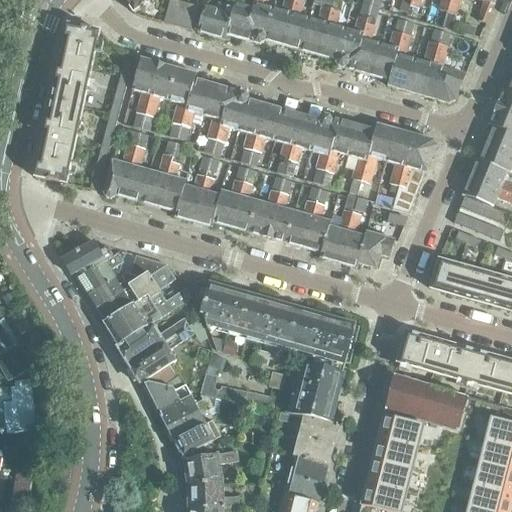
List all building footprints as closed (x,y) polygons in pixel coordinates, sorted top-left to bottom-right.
[(124,0),(134,14),(155,0),(124,0)] [(171,0),(170,0),(164,24),(192,31),(198,8),(171,0)] [(245,42),(257,0),(245,0),(244,6),(235,4),(233,9),(234,9),(227,37),(245,42)] [(266,0),(257,0),(245,42),(260,47),(264,44),(265,42),(274,9),(264,6),(266,0)] [(284,0),(282,11),(274,9),(265,42),(283,47),(296,0),(284,0)] [(304,0),(296,0),(283,47),(301,53),(310,19),(301,17),(305,2),(304,2),(304,0)] [(318,21),(310,19),(301,53),(319,58),(334,0),(325,0),(323,7),(322,7),(318,21)] [(343,1),(341,0),(334,0),(319,58),(337,63),(346,29),(337,27),(341,13),(340,13),(343,1)] [(364,0),(363,6),(371,9),(373,0),(364,0)] [(373,0),(371,9),(380,11),(382,0),(373,0)] [(412,0),(402,0),(400,12),(408,14),(412,0)] [(412,0),(408,14),(407,18),(417,21),(419,10),(422,0),(412,0)] [(441,0),(438,12),(448,14),(451,0),(441,0)] [(471,0),(451,0),(448,14),(444,29),(452,31),(456,16),(457,17),(461,0),(469,0),(471,0)] [(471,0),(484,4),(479,23),(488,25),(498,0),(471,0)] [(234,9),(233,9),(218,5),(217,9),(205,6),(198,34),(211,38),(226,42),(227,37),(234,9)] [(337,63),(336,65),(339,69),(353,73),(371,9),(363,6),(356,32),(346,29),(337,63)] [(371,9),(353,73),(370,78),(371,78),(381,45),(372,42),(376,28),(375,28),(380,11),(371,9)] [(389,47),(381,45),(371,78),(390,83),(406,23),(398,21),(394,33),(393,33),(389,47)] [(406,23),(390,83),(388,89),(406,94),(416,60),(407,57),(412,38),(411,38),(415,26),(406,23)] [(67,31),(35,179),(67,186),(68,181),(72,162),(100,33),(72,27),(68,26),(67,31)] [(472,39),(474,31),(463,28),(461,36),(472,39)] [(424,63),(416,60),(406,94),(424,99),(442,34),(434,31),(432,38),(424,63)] [(442,34),(424,99),(450,106),(456,103),(467,74),(447,69),(447,67),(444,66),(450,48),(447,48),(451,36),(442,34)] [(125,61),(122,72),(130,74),(133,63),(125,61)] [(145,118),(160,66),(154,64),(154,65),(141,61),(132,93),(141,95),(135,115),(145,118)] [(160,66),(145,118),(153,120),(155,120),(160,102),(169,104),(178,71),(165,68),(160,66)] [(195,81),(196,76),(178,71),(169,104),(177,106),(172,125),(182,127),(195,81)] [(122,72),(119,83),(127,85),(130,74),(122,72)] [(204,119),(213,86),(195,81),(182,127),(191,130),(195,116),(204,119)] [(119,83),(116,93),(124,96),(127,85),(119,83)] [(207,140),(204,150),(204,153),(213,156),(231,91),(213,86),(204,119),(212,121),(206,140),(207,140)] [(246,95),(231,91),(213,156),(221,158),(224,145),(226,145),(230,131),(239,134),(248,101),(249,99),(246,95)] [(511,95),(507,94),(507,93),(503,92),(498,104),(495,109),(511,116),(511,95)] [(116,93),(113,104),(121,106),(124,96),(116,93)] [(248,101),(239,134),(247,136),(243,150),(244,151),(240,165),(249,167),(266,106),(248,101)] [(113,104),(110,115),(118,117),(121,106),(113,104)] [(266,106),(249,167),(257,169),(261,155),(262,156),(266,142),(275,144),(284,111),(266,106)] [(511,116),(495,109),(493,115),(488,127),(493,129),(493,128),(511,136),(511,116)] [(284,111),(275,144),(283,146),(279,160),(280,161),(277,171),(276,174),(285,177),(289,163),(302,116),(298,115),(284,111)] [(110,115),(107,126),(115,128),(118,117),(110,115)] [(142,130),(145,118),(137,116),(134,128),(142,130)] [(302,116),(289,163),(297,165),(298,166),(302,152),(311,154),(320,121),(307,117),(302,116)] [(321,119),(320,121),(311,154),(319,157),(315,171),(316,171),(312,183),(322,186),(340,121),(325,117),(321,119)] [(150,132),(153,120),(145,118),(142,130),(150,132)] [(340,121),(322,186),(331,189),(334,176),(340,157),(349,160),(358,126),(340,121)] [(107,126),(104,137),(112,139),(115,128),(107,126)] [(357,198),(361,184),(376,131),(358,126),(349,160),(357,162),(351,181),(352,181),(348,195),(357,198)] [(377,126),(376,131),(361,184),(371,186),(378,162),(386,164),(395,131),(377,126)] [(179,139),(181,129),(173,127),(170,137),(179,139)] [(511,136),(493,128),(493,129),(486,146),(511,156),(511,136)] [(189,131),(181,129),(179,139),(186,141),(189,131)] [(393,210),(414,136),(395,131),(386,164),(394,167),(389,186),(391,187),(385,208),(393,210)] [(113,164),(104,196),(106,200),(111,201),(115,199),(115,197),(123,200),(140,135),(131,132),(122,166),(113,164)] [(140,135),(123,200),(141,205),(150,172),(141,169),(146,151),(145,151),(149,137),(140,135)] [(414,136),(393,210),(409,214),(412,209),(419,193),(426,176),(438,147),(434,141),(414,136)] [(104,137),(101,147),(110,150),(112,139),(104,137)] [(171,166),(172,164),(171,164),(172,158),(173,159),(176,146),(167,143),(164,156),(163,156),(158,174),(150,172),(141,205),(159,210),(171,166)] [(185,148),(176,146),(173,159),(181,161),(185,148)] [(511,156),(486,146),(479,163),(507,174),(508,175),(510,176),(511,171),(511,156)] [(101,147),(99,158),(107,160),(110,150),(101,147)] [(99,158),(96,169),(104,171),(107,160),(99,158)] [(203,159),(198,176),(206,179),(211,161),(203,159)] [(211,161),(206,179),(212,180),(213,174),(216,175),(219,163),(211,161)] [(511,186),(505,183),(508,175),(507,174),(479,163),(477,162),(470,179),(511,196),(511,186)] [(171,166),(159,210),(177,215),(185,187),(187,182),(177,179),(180,167),(172,164),(171,166)] [(96,169),(93,180),(101,182),(104,171),(96,169)] [(222,192),(220,197),(221,197),(214,225),(231,230),(248,171),(239,169),(236,182),(235,182),(231,194),(222,192)] [(256,174),(248,171),(231,230),(250,235),(259,202),(249,200),(253,187),(252,187),(256,174)] [(177,215),(175,219),(194,224),(206,179),(198,176),(197,176),(193,189),(185,187),(177,215)] [(206,179),(194,224),(212,230),(214,225),(221,197),(220,197),(211,194),(215,181),(212,180),(206,179)] [(267,205),(259,202),(250,235),(268,240),(284,181),(276,179),(272,192),(271,192),(267,205)] [(511,206),(511,196),(470,179),(463,197),(465,198),(473,201),(480,204),(488,207),(493,209),(497,200),(511,206)] [(93,180),(90,191),(98,193),(101,182),(93,180)] [(284,181),(268,240),(286,245),(295,212),(285,210),(289,197),(292,184),(284,181)] [(295,212),(286,245),(304,250),(320,192),(311,189),(308,202),(307,202),(304,215),(295,212)] [(320,192),(304,250),(322,255),(330,227),(332,223),(322,220),(326,207),(329,194),(320,192)] [(353,214),(354,211),(357,199),(348,197),(338,230),(330,227),(322,255),(320,260),(339,265),(353,214)] [(465,198),(461,208),(469,211),(473,201),(465,198)] [(363,213),(366,202),(357,199),(354,211),(363,213)] [(473,201),(469,211),(476,215),(480,204),(473,201)] [(480,204),(476,215),(484,218),(488,207),(480,204)] [(488,207),(484,218),(491,221),(496,210),(493,209),(488,207)] [(496,210),(491,221),(499,224),(503,213),(496,210)] [(503,213),(499,224),(507,227),(511,216),(503,213)] [(353,214),(339,265),(357,270),(359,266),(358,265),(366,237),(365,237),(356,235),(362,217),(361,217),(353,214)] [(459,214),(454,224),(462,227),(466,217),(459,214)] [(387,224),(404,228),(407,219),(390,215),(387,224)] [(466,217),(462,227),(470,230),(474,220),(466,217)] [(474,220),(470,230),(477,233),(482,223),(474,220)] [(482,223),(477,233),(485,236),(489,226),(482,223)] [(366,237),(358,265),(359,266),(377,271),(381,257),(390,259),(395,242),(386,239),(381,237),(383,230),(370,226),(368,233),(367,232),(365,237),(366,237)] [(489,226),(485,236),(492,240),(497,229),(489,226)] [(497,229),(492,240),(500,243),(504,232),(497,229)] [(459,233),(456,240),(466,245),(470,237),(459,233)] [(470,237),(466,245),(477,249),(480,241),(470,237)] [(100,253),(95,243),(79,252),(79,251),(76,253),(62,261),(72,277),(76,275),(78,279),(114,260),(113,259),(108,250),(107,249),(100,253)] [(498,248),(495,256),(505,260),(508,252),(498,248)] [(115,280),(110,273),(119,267),(120,260),(118,256),(113,259),(114,260),(78,279),(89,296),(115,280)] [(115,280),(89,296),(97,310),(129,290),(138,285),(136,282),(140,279),(142,282),(148,278),(151,282),(169,271),(167,268),(167,267),(163,266),(136,258),(131,276),(127,275),(122,278),(126,283),(119,287),(115,280)] [(439,261),(431,291),(452,297),(460,267),(439,261)] [(460,267),(452,297),(472,302),(480,273),(460,267)] [(154,325),(193,301),(186,291),(166,305),(160,294),(177,282),(169,271),(151,282),(148,278),(142,282),(140,279),(136,282),(138,285),(129,290),(132,297),(137,304),(105,324),(104,325),(107,330),(106,332),(106,333),(112,342),(114,342),(118,348),(154,325)] [(480,273),(472,302),(492,308),(500,279),(480,273)] [(511,281),(500,279),(492,308),(511,314),(511,313),(511,281)] [(197,285),(192,287),(208,331),(212,329),(247,339),(258,300),(236,294),(230,292),(207,286),(207,285),(206,283),(200,282),(197,283),(197,285)] [(129,290),(97,310),(106,323),(137,304),(132,297),(129,290)] [(11,294),(2,298),(8,309),(17,304),(11,294)] [(258,300),(247,339),(266,345),(274,347),(295,353),(306,313),(287,308),(277,305),(258,300)] [(306,313),(295,353),(331,363),(329,370),(329,372),(343,375),(343,374),(345,367),(355,327),(336,322),(326,319),(306,313)] [(118,348),(117,349),(128,367),(190,328),(186,323),(182,322),(160,336),(154,325),(118,348)] [(17,327),(22,335),(28,331),(23,324),(17,327)] [(0,367),(10,387),(32,376),(7,326),(0,329),(0,367)] [(190,328),(128,367),(140,386),(144,383),(146,386),(149,384),(159,387),(174,377),(169,368),(178,363),(171,352),(194,336),(190,328)] [(511,363),(406,334),(397,365),(511,396),(511,363)] [(223,355),(227,342),(211,338),(216,353),(223,355)] [(227,342),(223,355),(234,358),(238,345),(227,342)] [(266,345),(264,353),(260,365),(268,367),(274,347),(271,346),(266,345)] [(260,365),(264,353),(257,351),(253,363),(260,365)] [(212,357),(206,376),(218,379),(224,360),(212,357)] [(338,395),(343,375),(329,372),(329,370),(302,364),(288,415),(302,419),(331,425),(338,395)] [(285,376),(275,374),(272,373),(269,389),(281,392),(285,376)] [(218,379),(206,376),(200,396),(215,399),(217,392),(216,389),(218,379)] [(511,411),(394,377),(385,412),(426,424),(472,438),(475,428),(488,432),(491,421),(511,425),(511,411)] [(175,379),(163,387),(172,388),(175,391),(181,387),(175,379)] [(170,389),(159,387),(149,384),(145,386),(160,415),(192,398),(186,387),(175,393),(172,388),(170,389)] [(245,406),(248,393),(222,387),(221,390),(217,392),(215,399),(223,401),(239,405),(245,406)] [(13,439),(39,436),(34,391),(8,394),(13,439)] [(266,411),(269,398),(248,393),(245,406),(266,411)] [(192,398),(160,415),(167,429),(207,409),(209,413),(215,411),(220,412),(223,401),(215,399),(200,396),(200,398),(202,402),(195,405),(192,398)] [(239,405),(237,414),(244,416),(245,406),(239,405)] [(219,416),(220,412),(215,411),(209,413),(207,409),(167,429),(175,444),(214,424),(210,417),(216,415),(219,416)] [(281,415),(279,422),(288,424),(290,417),(281,415)] [(419,452),(425,428),(384,418),(378,441),(419,452)] [(336,438),(338,427),(331,425),(302,419),(298,438),(335,447),(337,440),(336,438)] [(66,421),(58,421),(59,431),(68,431),(66,421)] [(511,454),(511,425),(491,421),(488,432),(484,446),(511,454)] [(222,439),(214,424),(175,444),(182,459),(222,439)] [(467,511),(473,491),(479,469),(484,446),(488,432),(475,428),(472,438),(426,424),(425,428),(419,452),(413,474),(408,496),(403,511),(378,511),(361,508),(360,511),(467,511)] [(332,459),(335,447),(298,438),(293,457),(328,466),(330,460),(332,459)] [(413,474),(419,452),(378,441),(372,463),(413,474)] [(511,477),(511,454),(484,446),(479,469),(511,477)] [(7,509),(29,511),(30,511),(37,455),(13,452),(7,509)] [(237,453),(185,462),(184,462),(186,473),(184,476),(185,483),(188,485),(188,487),(224,485),(221,466),(239,464),(237,453)] [(293,457),(288,477),(323,486),(328,466),(293,457)] [(408,496),(413,474),(372,463),(367,486),(408,496)] [(511,501),(511,477),(479,469),(473,491),(511,501)] [(66,479),(67,472),(58,470),(57,477),(66,479)] [(288,477),(283,497),(319,506),(323,486),(288,477)] [(263,484),(261,492),(269,494),(271,494),(273,486),(263,484)] [(225,499),(224,485),(188,487),(188,489),(186,491),(186,498),(189,500),(189,511),(231,510),(240,509),(239,498),(225,499)] [(378,511),(403,511),(408,496),(367,486),(361,508),(378,511)] [(511,511),(511,509),(511,501),(473,491),(467,511),(511,511)] [(269,494),(261,492),(259,499),(267,501),(269,494)] [(316,511),(319,506),(283,497),(279,511),(316,511)]
